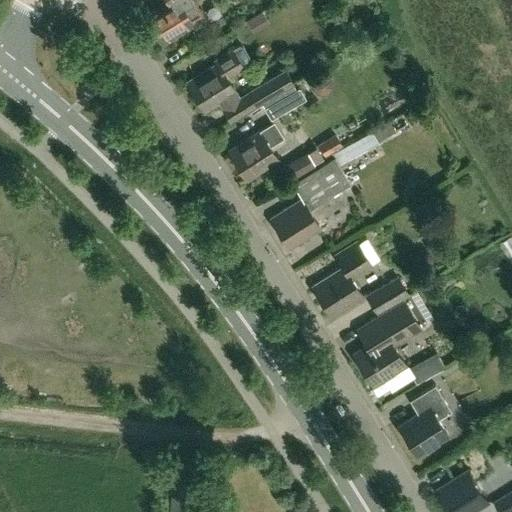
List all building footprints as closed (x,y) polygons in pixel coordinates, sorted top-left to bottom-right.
[(165,0),(144,13),(162,43),(194,24),(192,20),(201,15),(191,0),(165,0)] [(238,43),(214,58),(216,62),(186,81),(205,111),(218,103),(221,108),(220,108),(230,123),(293,82),(284,67),(239,96),(237,92),(236,92),(226,76),(242,66),(243,67),(250,62),(251,58),(243,44),(238,43)] [(314,80),(325,98),(339,90),(328,72),(314,80)] [(271,119),(305,97),(298,85),(263,108),(271,119)] [(246,179),(277,160),(269,146),(283,137),(273,120),(259,129),(259,130),(228,149),(246,179)] [(301,198),(270,217),(288,247),(319,228),(308,209),(350,183),(339,164),(378,140),(371,130),(371,129),(330,154),(332,157),(291,181),(301,198)] [(325,156),(342,145),(334,133),(317,144),(325,156)] [(311,145),(289,159),(298,172),(319,158),(311,145)] [(442,237),(430,243),(436,254),(448,248),(442,237)] [(330,315),(362,296),(351,277),(371,265),(355,240),(334,253),(342,266),(311,285),(330,315)] [(376,311),(407,292),(396,275),(366,294),(376,311)] [(367,344),(354,352),(372,383),(384,376),(392,389),(412,377),(407,368),(391,344),(420,326),(427,322),(410,295),(403,299),(375,316),(356,328),(367,344)] [(416,453),(447,434),(437,418),(451,409),(434,383),(408,399),(417,413),(398,424),(416,453)] [(452,511),(466,511),(488,499),(469,469),(438,489),(452,511)] [(193,511),(196,471),(174,470),(171,509),(174,510),(173,511),(183,511),(184,510),(193,511)] [(500,511),(509,511),(511,510),(511,489),(494,501),(500,511)]
